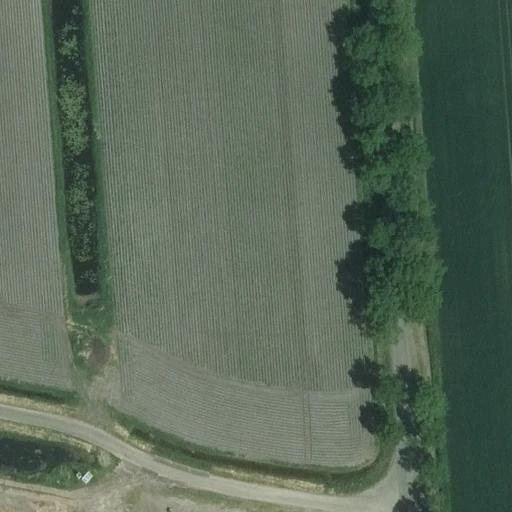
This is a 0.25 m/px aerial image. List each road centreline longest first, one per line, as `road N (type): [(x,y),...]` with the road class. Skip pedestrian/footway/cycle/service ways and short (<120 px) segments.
road 1 (unclassified): [(410,508),(372,0)]
road 2 (unclassified): [(410,508),(333,508),(191,482),(73,430),(0,414)]
